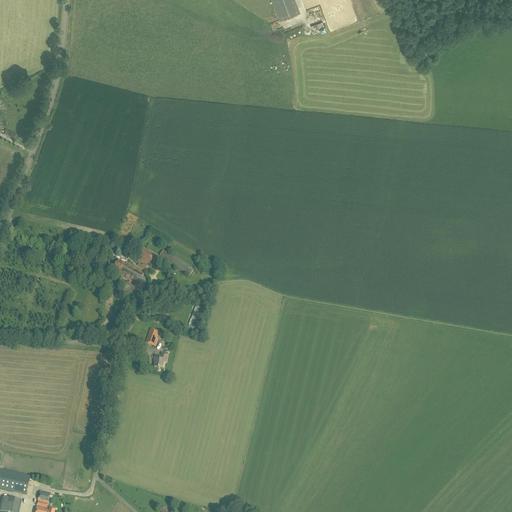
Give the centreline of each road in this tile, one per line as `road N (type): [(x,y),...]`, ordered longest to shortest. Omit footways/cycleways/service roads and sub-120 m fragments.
road 1 (unclassified): [(0,235),(58,73),(66,0)]
road 2 (unclassified): [(134,511),(96,472),(112,347)]
road 3 (residential): [(0,235),(61,249),(84,279),(139,311)]
